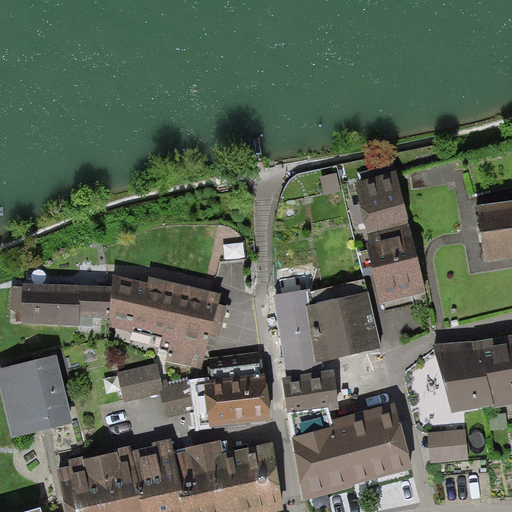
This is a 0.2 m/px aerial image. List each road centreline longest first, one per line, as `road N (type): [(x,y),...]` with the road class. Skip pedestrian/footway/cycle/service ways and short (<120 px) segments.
road 1 (residential): [(429,511),(397,372),(422,345),(511,323)]
road 2 (residential): [(296,511),(264,291)]
